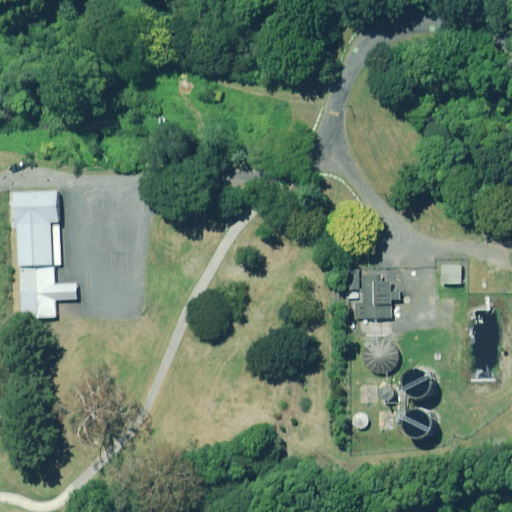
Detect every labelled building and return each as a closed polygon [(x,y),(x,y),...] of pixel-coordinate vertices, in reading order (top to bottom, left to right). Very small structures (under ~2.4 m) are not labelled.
[(60,193),(16,195),(18,229),(19,229),(24,323),(59,321),(58,304),(80,302),(79,286),(57,287),(56,267),(63,267),(60,193)] [(463,287),(462,266),(442,267),(443,287),(463,287)] [(347,291),(361,290),(360,270),(346,271),(347,291)] [(394,320),(392,284),(383,284),(383,276),(364,277),(365,303),(357,304),(357,320),(361,320),(361,334),(392,333),(391,320),(394,320)] [(400,365),(402,359),(401,354),(399,348),(395,344),(389,341),(384,340),(378,340),(372,343),(368,347),(365,352),(364,358),(365,364),(367,369),(371,373),(376,376),(382,377),(388,377),(393,374),(398,370),(400,365)] [(434,399),(435,394),(434,389),(432,385),(429,382),(425,379),(421,378),(416,379),(412,381),(408,384),(406,388),(405,393),(406,397),(407,402),(411,405),(415,407),(419,408),(424,408),(428,406),(432,403),(434,399)] [(398,402),(399,399),(399,396),(397,394),(396,392),(393,391),(391,390),(388,391),(386,392),(384,394),(383,396),(382,398),(383,401),(384,403),(385,405),(388,406),(390,407),(393,407),(395,406),(397,404),(398,402)] [(374,427),(375,424),(374,421),(373,418),(371,416),(368,414),(365,413),(362,414),(359,415),(357,417),(355,420),(355,423),(355,426),(356,429),(358,431),(361,433),(364,433),(367,433),(370,432),(373,430),(374,427)] [(435,438),(436,433),(435,428),(433,423),(430,419),(425,417),(420,416),(415,416),(411,418),(407,422),(404,426),(403,431),(404,436),(406,441),(409,445),(414,447),(419,448),(424,448),(429,446),(432,442),(435,438)]
